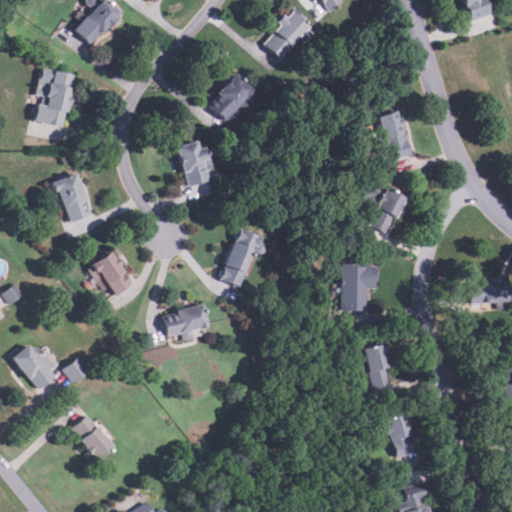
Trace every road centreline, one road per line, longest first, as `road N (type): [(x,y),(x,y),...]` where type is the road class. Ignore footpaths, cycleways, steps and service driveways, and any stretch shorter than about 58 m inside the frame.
road 1 (residential): [(473,184),(433,230),(420,295),(475,511)]
road 2 (residential): [(216,0),(137,87),(124,126),(126,165),(163,238)]
road 3 (residential): [(511,225),(466,173),(407,0)]
